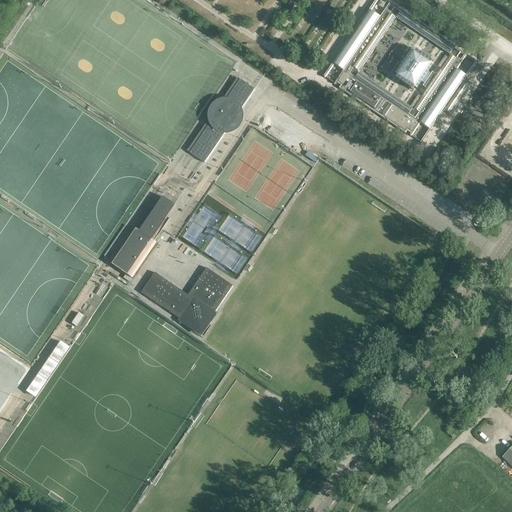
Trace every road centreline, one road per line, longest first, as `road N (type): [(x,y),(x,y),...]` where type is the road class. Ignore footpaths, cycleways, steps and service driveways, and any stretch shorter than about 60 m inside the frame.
road 1 (tertiary): [(320,511),(511,234)]
road 2 (residential): [(385,511),(494,408),(511,373)]
road 3 (unknown): [(265,96),(182,210)]
